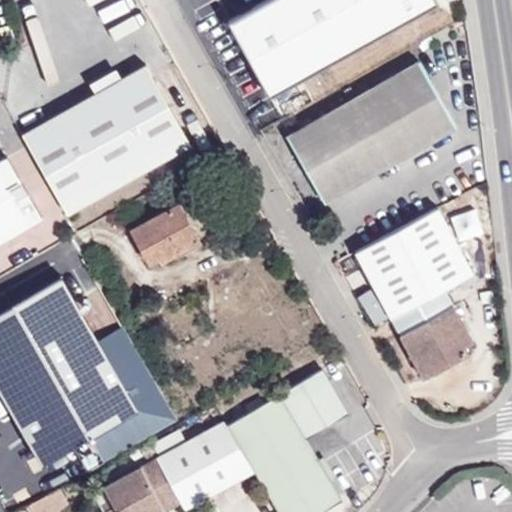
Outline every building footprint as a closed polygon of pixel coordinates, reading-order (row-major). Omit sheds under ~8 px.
[(242,0),(228,7),(267,87),(442,4),(440,0),(242,0)] [(420,61),(287,137),(325,202),(391,164),(457,126),(420,61)] [(147,64),(22,134),(68,215),(193,145),(147,64)] [(10,157),(0,162),(0,245),(45,221),(10,157)] [(234,178),(211,194),(231,223),(254,209),(234,178)] [(164,259),(199,239),(179,202),(131,229),(150,263),(162,256),(164,259)] [(437,206),(355,250),(392,317),(445,289),(473,274),(437,206)] [(203,245),(199,239),(164,259),(167,265),(203,245)] [(61,276),(0,310),(0,392),(41,464),(137,410),(61,276)] [(445,289),(392,317),(401,334),(454,306),(445,289)] [(473,341),(454,306),(401,334),(424,378),(467,355),(464,346),(473,341)] [(322,368),(228,425),(255,471),(279,511),(319,511),(342,499),(305,438),(349,413),(322,368)] [(159,456),(157,457),(182,504),(185,509),(255,471),(228,425),(225,420),(186,441),(159,456)] [(152,442),(159,456),(186,441),(179,427),(152,442)] [(157,457),(142,465),(167,511),(182,504),(157,457)] [(142,465),(104,485),(115,506),(118,511),(167,511),(142,465)] [(56,488),(26,506),(28,511),(60,511),(67,508),(56,488)]
